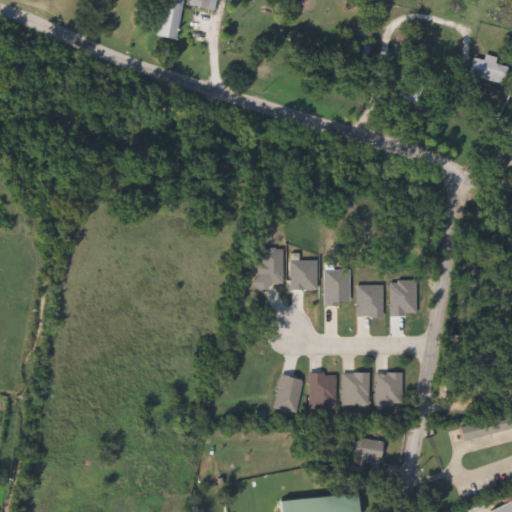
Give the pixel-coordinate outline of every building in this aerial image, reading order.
[(175,0),(169,40),(149,36),(154,0),(175,0)] [(210,0),(208,11),(183,5),(184,0),(210,0)] [(503,67),(498,85),(462,75),(467,56),(478,59),(479,55),(491,58),(490,64),(503,67)] [(456,426),(511,417),(511,420),(511,428),(458,438),(456,426)] [(271,511),(270,500),(347,494),(348,511),(271,511)] [(484,511),(484,510),(511,497),(511,499),(511,511),(484,511)]
